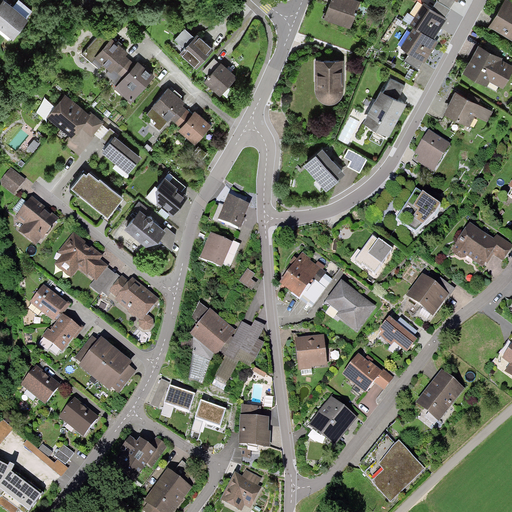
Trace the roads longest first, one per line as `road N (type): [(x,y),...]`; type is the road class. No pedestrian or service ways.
road 1 (residential): [(264,216),(328,210),(378,177),(481,0)]
road 2 (residential): [(292,489),(318,483),(340,462),(443,328),(511,268)]
road 3 (residential): [(292,489),(264,216)]
road 4 (residential): [(176,290),(196,208),(245,131)]
road 5 (residential): [(176,290),(36,185)]
road 6 (residential): [(130,411),(220,469),(189,511)]
road 7 (residential): [(397,511),(511,404)]
road 8 (residential): [(245,131),(138,41)]
road 9 (residential): [(53,511),(130,411)]
